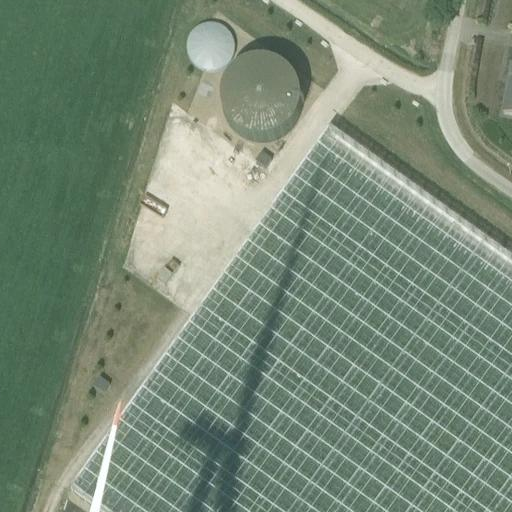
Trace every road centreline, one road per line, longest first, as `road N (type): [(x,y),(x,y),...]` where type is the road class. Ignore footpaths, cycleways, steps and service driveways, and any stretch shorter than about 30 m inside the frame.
road 1 (unclassified): [(511,199),(465,166),(435,100),(456,0)]
road 2 (track): [(435,100),(281,0)]
